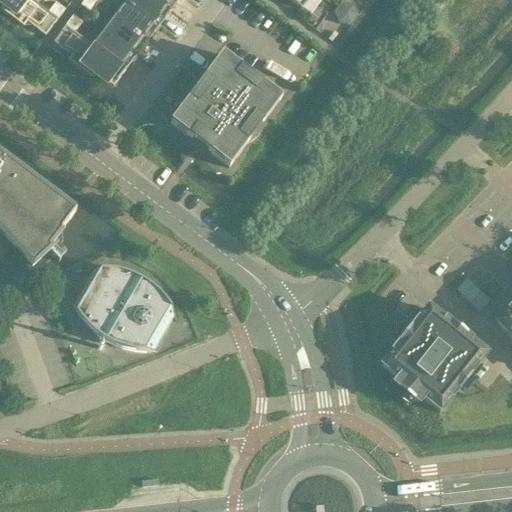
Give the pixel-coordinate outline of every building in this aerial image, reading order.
[(29,1),(27,0),(0,0),(0,4),(44,38),(56,22),(47,15),(47,14),(29,1)] [(96,4),(90,0),(85,0),(80,6),(90,13),(96,4)] [(171,12),(154,0),(129,0),(127,3),(159,27),(171,12)] [(154,0),(171,12),(179,0),(154,0)] [(308,0),(286,0),(300,10),(308,0)] [(55,3),(47,14),(47,15),(56,22),(65,11),(55,3)] [(127,3),(115,19),(147,43),(159,27),(127,3)] [(341,4),(337,9),(354,22),(359,16),(354,5),(341,4)] [(354,22),(337,9),(333,13),(338,25),(351,26),(354,22)] [(73,17),(64,28),(73,35),(74,34),(82,24),(73,17)] [(115,19),(104,34),(136,58),(147,43),(115,19)] [(73,35),(64,28),(52,44),(112,89),(124,73),(92,49),(93,49),(74,34),(73,35)] [(104,34),(93,49),(92,49),(124,73),(136,58),(104,34)] [(189,99),(169,126),(191,142),(192,140),(208,152),(206,154),(228,170),(248,144),(247,142),(258,127),(260,128),(280,101),(258,85),(257,87),(242,75),(243,73),(221,57),(201,84),(203,85),(191,100),(189,99)] [(0,232),(32,267),(47,253),(48,253),(50,252),(47,249),(75,213),(0,156),(0,232)] [(76,312),(72,304),(70,304),(76,316),(84,326),(95,336),(107,345),(121,351),(139,354),(155,354),(156,352),(149,353),(171,316),(174,322),(175,321),(172,313),(164,302),(159,295),(148,286),(138,280),(127,275),(117,272),(106,271),(99,270),(92,271),(90,271),(90,273),(99,272),(76,312)] [(511,309),(496,326),(511,340),(511,309)] [(428,310),(381,368),(398,382),(397,384),(398,391),(413,403),(420,402),(422,401),(439,414),(485,356),(428,310)]
